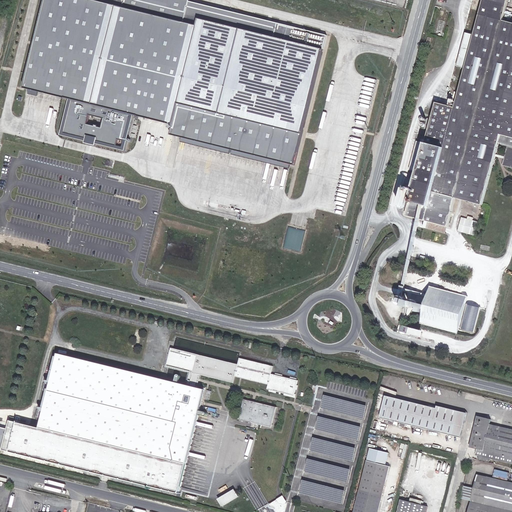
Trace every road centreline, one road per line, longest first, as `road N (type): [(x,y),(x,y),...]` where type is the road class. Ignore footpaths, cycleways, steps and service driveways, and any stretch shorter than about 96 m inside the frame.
road 1 (tertiary): [(356,255),(424,0)]
road 2 (secondary): [(0,264),(253,328)]
road 3 (unclassified): [(0,469),(171,511)]
road 4 (unknown): [(287,511),(321,386)]
road 5 (secondary): [(395,362),(511,391)]
